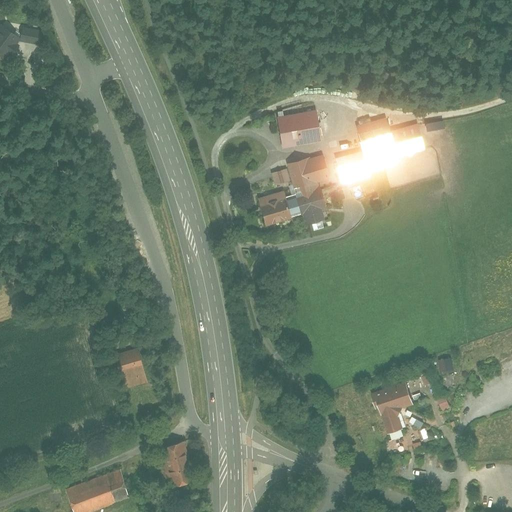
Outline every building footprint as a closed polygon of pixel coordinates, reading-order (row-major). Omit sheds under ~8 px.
[(1,27),(0,27),(0,55),(5,59),(19,39),(1,27)] [(43,32),(23,29),(21,41),(41,44),(43,32)] [(314,107),(276,114),(281,145),(319,139),(314,107)] [(386,115),(353,123),(360,149),(334,156),(340,182),(368,175),(366,169),(397,161),(395,156),(423,149),(416,121),(389,128),(386,115)] [(443,123),(426,126),(427,132),(444,129),(443,123)] [(284,161),(292,193),(316,185),(315,181),(327,178),(320,153),(304,157),(303,155),(284,161)] [(316,185),(292,193),(298,213),(303,212),(305,222),(322,218),(319,208),(324,207),(318,185),(316,185)] [(282,189),(256,196),(263,223),(298,213),(292,193),(284,195),(282,189)] [(137,346),(114,353),(123,381),(145,375),(137,346)] [(450,357),(439,359),(441,370),(452,368),(450,357)] [(418,369),(409,372),(411,377),(420,375),(418,369)] [(429,374),(423,375),(426,384),(431,382),(429,374)] [(415,404),(406,378),(365,392),(381,414),(387,431),(401,426),(396,411),(415,404)] [(446,397),(438,399),(443,413),(450,410),(446,397)] [(415,418),(413,423),(421,426),(423,421),(415,418)] [(137,428),(119,434),(123,445),(150,436),(145,421),(136,424),(137,428)] [(184,439),(161,446),(164,457),(160,459),(164,472),(169,470),(173,483),(196,477),(184,439)] [(119,471),(64,492),(72,511),(87,511),(128,497),(119,471)]
